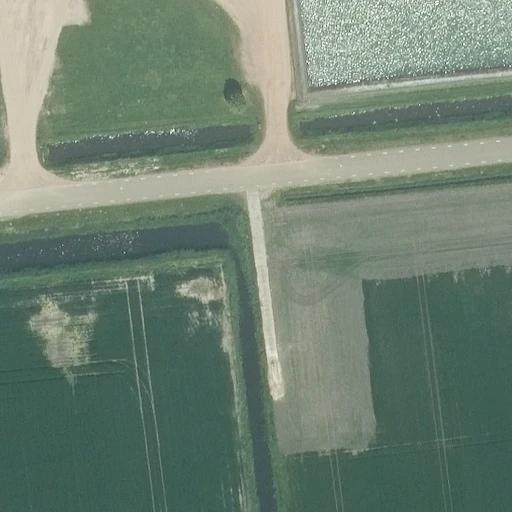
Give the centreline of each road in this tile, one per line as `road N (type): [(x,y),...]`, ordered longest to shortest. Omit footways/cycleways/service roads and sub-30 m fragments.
road 1 (unclassified): [(0,206),(511,154)]
road 2 (track): [(51,0),(19,108),(30,203)]
road 3 (track): [(283,177),(266,0)]
